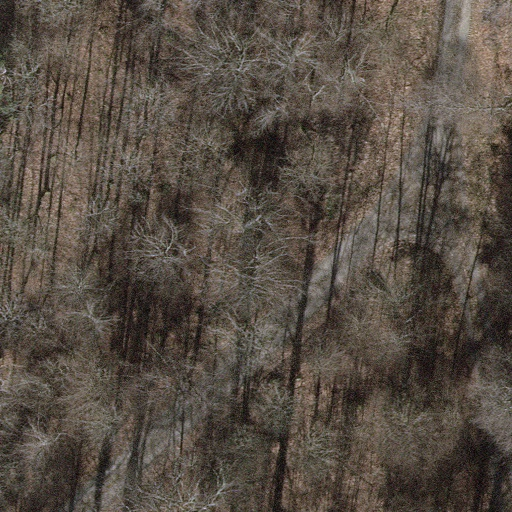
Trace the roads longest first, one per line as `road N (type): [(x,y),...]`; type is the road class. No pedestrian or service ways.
road 1 (track): [(81,511),(355,271),(443,171),(452,0)]
road 2 (track): [(511,511),(471,252),(443,171)]
